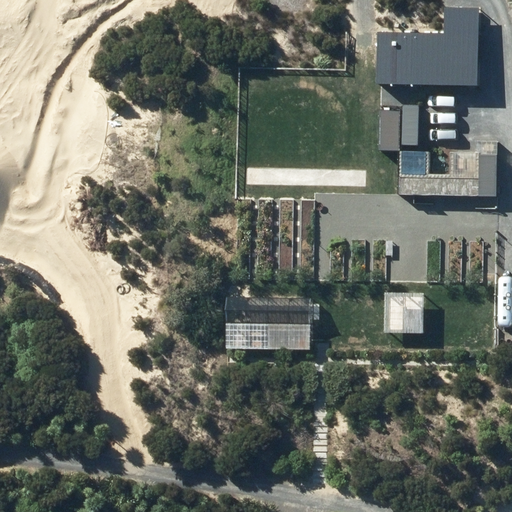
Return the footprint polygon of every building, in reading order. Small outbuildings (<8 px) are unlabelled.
[(381,86),(483,89),(485,9),(449,8),(448,37),(383,35),(381,86)] [(405,114),(383,113),(381,149),(404,150),(405,114)] [(403,156),(403,196),(500,196),(500,156),(403,156)] [(428,294),(388,293),(387,333),(427,333),(428,294)] [(233,353),(314,353),(314,301),(233,301),(233,353)]
